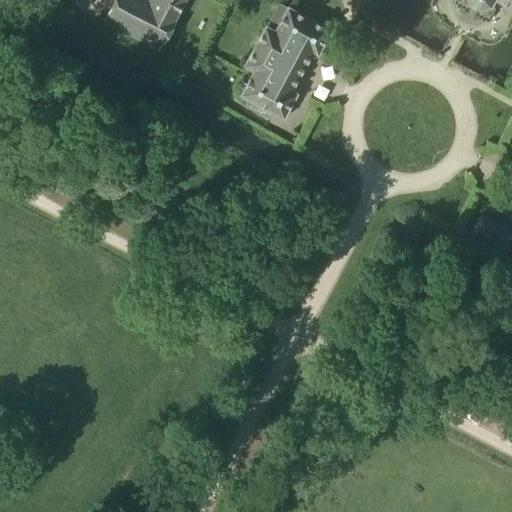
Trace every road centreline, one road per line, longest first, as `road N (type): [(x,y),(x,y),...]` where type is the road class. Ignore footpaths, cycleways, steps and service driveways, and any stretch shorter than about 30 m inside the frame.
road 1 (track): [(0,172),(29,197),(511,454)]
road 2 (track): [(382,180),(207,511)]
road 3 (track): [(382,180),(357,154),(352,118),(369,85),(402,69),(438,76),(463,102),(468,138),(451,170),(418,186)]
